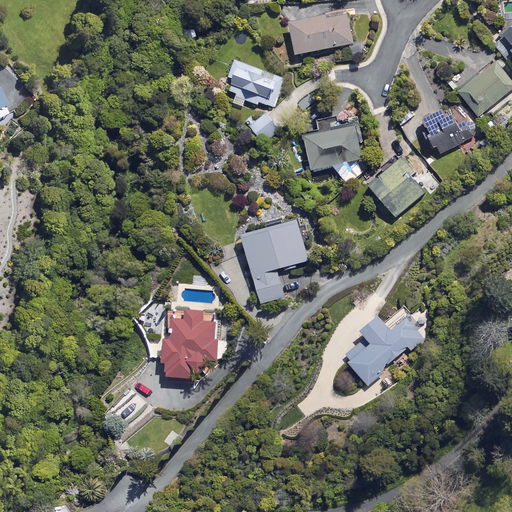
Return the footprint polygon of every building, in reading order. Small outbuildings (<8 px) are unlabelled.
[(295,55),(353,45),(347,13),(289,24),(295,55)] [(511,26),(492,44),(510,64),(511,62),(511,26)] [(243,106),(244,102),(259,107),(261,103),(275,108),(284,79),(235,62),(230,76),(233,77),(226,100),(243,106)] [(511,91),(511,82),(497,62),(458,91),(478,117),(511,91)] [(304,112),(316,101),(310,94),(298,105),(304,112)] [(422,123),(434,149),(437,148),(440,155),(478,136),(462,104),(422,123)] [(280,132),(265,114),(250,127),(265,145),(280,132)] [(316,122),(318,133),(304,136),(311,171),(333,166),(347,184),(361,173),(348,115),(316,122)] [(369,186),(390,210),(382,216),(393,229),(403,219),(399,215),(429,190),(401,158),(369,186)] [(309,260),(297,220),(241,236),(261,304),(285,297),(277,270),(309,260)] [(195,378),(208,360),(217,360),(216,312),(167,313),(168,336),(161,336),(162,350),(163,379),(195,378)] [(390,332),(378,316),(360,331),(367,339),(345,356),(368,385),(425,339),(408,318),(390,332)]
